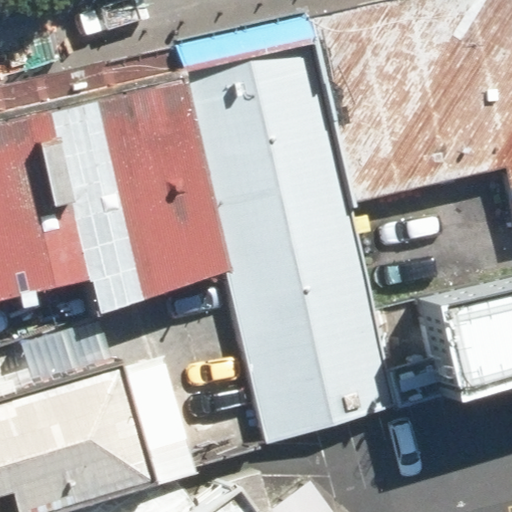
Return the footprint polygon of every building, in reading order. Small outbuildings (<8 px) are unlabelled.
[(511,0),(374,0),(296,19),(344,203),(495,165),(511,231),(511,0)] [(344,203),(296,19),(163,52),(220,272),(261,434),(394,400),(344,203)] [(217,272),(161,52),(0,93),(0,291),(71,274),(79,308),(217,272)] [(511,271),(397,301),(420,392),(511,368),(511,271)] [(0,382),(0,511),(19,511),(174,472),(137,343),(0,382)] [(228,511),(205,482),(166,511),(228,511)]
